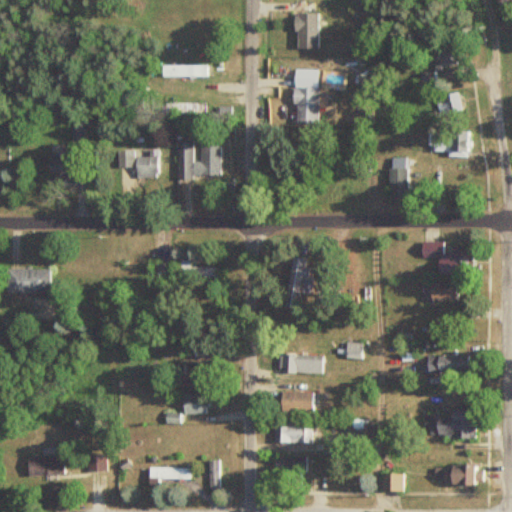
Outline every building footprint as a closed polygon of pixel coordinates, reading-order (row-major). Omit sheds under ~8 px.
[(294,13),(294,48),(317,48),(317,13),(294,13)] [(434,66),(448,66),(448,50),(434,50),(434,66)] [(205,65),(160,65),(160,77),(205,77),(205,65)] [(317,87),(293,87),(293,124),(317,124),(317,87)] [(437,97),(441,114),(461,109),(457,91),(437,97)] [(465,155),(465,137),(431,137),(431,155),(465,155)] [(219,145),(195,145),(195,141),(176,141),(175,180),(219,180),(219,145)] [(118,151),(118,167),(134,167),(133,177),(157,178),(157,156),(132,156),(132,151),(118,151)] [(69,154),(47,154),(47,178),(69,178),(69,154)] [(406,157),(387,157),(387,198),(406,198),(406,157)] [(443,244),(420,244),(420,258),(436,258),(436,275),(470,275),(470,255),(443,255),(443,244)] [(169,264),(151,264),(151,283),(169,283),(169,264)] [(214,278),(214,267),(176,267),(176,278),(214,278)] [(50,269),(7,269),(7,293),(50,293),(50,269)] [(310,304),(310,269),(291,269),(291,304),(310,304)] [(464,283),(428,283),(428,302),(455,302),(455,293),(464,293),(464,283)] [(360,344),(345,343),(344,358),(359,359),(360,344)] [(424,356),(424,373),(467,372),(466,346),(444,346),(444,356),(424,356)] [(280,374),(321,374),(321,355),(280,355),(280,374)] [(185,385),(206,385),(206,364),(185,364),(185,385)] [(278,393),(278,413),(310,413),(310,393),(278,393)] [(181,395),(181,414),(204,414),(204,395),(181,395)] [(474,438),(474,414),(422,414),(422,438),(474,438)] [(272,444),(310,444),(310,424),(272,424),(272,444)] [(88,455),(88,471),(107,471),(107,455),(88,455)] [(28,476),(63,476),(63,456),(28,456),(28,476)] [(305,458),(284,458),(284,472),(305,472),(305,458)] [(445,487),(477,487),(477,466),(445,466),(445,487)] [(189,468),(148,468),(148,480),(189,480),(189,468)] [(379,475),(379,492),(401,492),(401,475),(379,475)]
